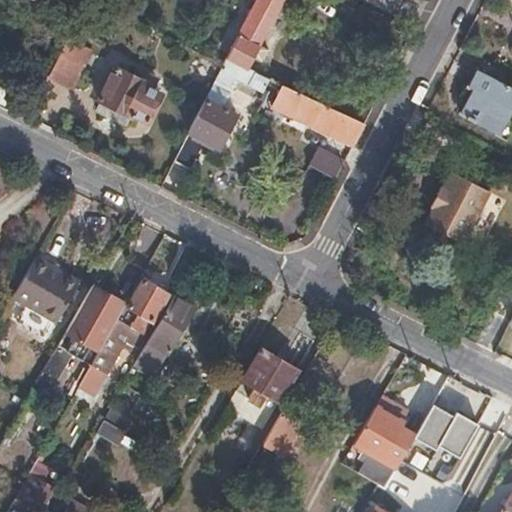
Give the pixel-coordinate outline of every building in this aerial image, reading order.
[(94,17),(104,1),(102,0),(85,0),(80,10),(94,17)] [(258,46),(281,2),(281,0),(244,0),(254,5),(240,30),(227,57),(248,67),(254,55),(258,57),(262,48),(258,46)] [(67,85),(83,55),(63,44),(47,75),(67,85)] [(270,78),(248,67),(227,57),(224,63),(217,76),(230,83),(234,75),(264,90),(270,78)] [(511,132),(511,84),(479,67),(456,112),(466,118),(467,116),(498,131),(497,134),(508,140),(511,132)] [(147,121),(162,93),(152,88),(147,86),(152,77),(136,69),(132,78),(114,69),(97,100),(101,101),(97,110),(125,124),(129,115),(132,117),(134,115),(147,121)] [(152,88),(156,80),(152,77),(147,86),(152,88)] [(16,89),(0,80),(0,109),(4,111),(16,89)] [(364,122),(330,106),(307,95),(283,84),(280,89),(275,86),(272,93),(277,95),(273,105),(288,112),(326,131),(353,143),(364,122)] [(244,118),(222,106),(228,93),(212,85),(206,98),(191,125),(171,165),(190,174),(203,148),(223,158),(230,145),(244,118)] [(343,158),(318,145),(309,164),(334,176),(343,158)] [(457,243),(482,192),(444,173),(437,188),(434,186),(423,207),(425,210),(418,223),(457,243)] [(57,322),(81,281),(59,268),(37,255),(14,296),(27,303),(55,320),(57,322)] [(152,323),(169,293),(145,280),(132,303),(144,310),(141,316),(152,323)] [(92,363),(117,320),(126,303),(94,284),(59,344),(62,346),(73,352),(92,363)] [(168,353),(193,308),(175,297),(156,330),(140,359),(152,365),(161,350),(168,353)] [(55,320),(27,303),(24,310),(52,326),(55,320)] [(101,380),(132,329),(117,320),(92,363),(87,371),(101,380)] [(24,340),(4,382),(25,392),(45,350),(24,340)] [(60,376),(73,352),(62,346),(48,370),(60,376)] [(282,402),(301,371),(265,349),(239,391),(263,405),(270,394),(282,402)] [(93,395),(101,380),(87,371),(78,387),(93,395)] [(224,430),(235,412),(225,406),(221,413),(207,435),(199,449),(207,454),(222,429),(224,430)] [(453,419),(433,407),(414,438),(411,443),(435,455),(438,450),(458,462),(477,428),(456,416),(453,419)] [(411,443),(414,438),(401,431),(404,425),(376,408),(354,444),(389,465),(396,468),(411,443)] [(285,457),(303,425),(283,413),(271,433),(263,445),(285,457)] [(263,445),(271,433),(258,425),(247,444),(259,451),(263,445)] [(385,489),(396,468),(389,465),(377,484),(385,489)] [(11,511),(12,511),(40,511),(53,487),(29,475),(11,511)] [(511,511),(511,489),(498,511),(511,511)] [(395,511),(395,510),(371,496),(361,511),(395,511)] [(85,511),(70,503),(65,511),(85,511)]
